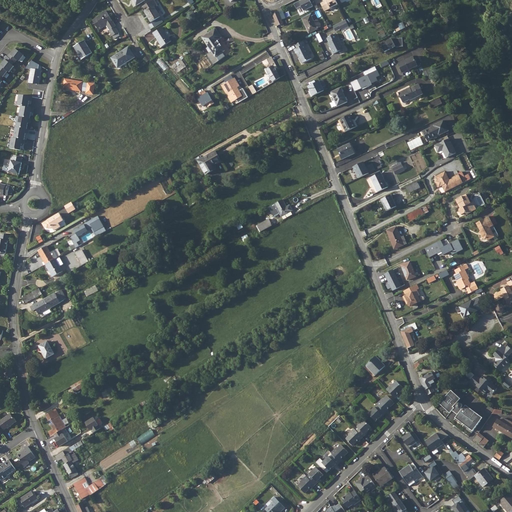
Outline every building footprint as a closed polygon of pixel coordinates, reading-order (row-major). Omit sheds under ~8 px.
[(152,0),(146,4),(143,6),(146,11),(145,12),(152,23),(160,17),(157,12),(160,10),(153,0),(152,0)] [(313,0),(301,0),(293,4),(296,8),(301,6),(304,11),(316,5),(313,0)] [(336,0),(335,0),(323,0),(320,2),(324,11),(338,4),(336,0)] [(274,13),(273,14),(278,26),(283,23),(282,20),(286,18),(282,10),(274,13)] [(102,14),(93,20),(99,30),(103,28),(102,27),(106,24),(113,35),(119,32),(106,11),(101,13),(102,14)] [(302,19),(307,29),(308,28),(310,32),(318,29),(318,28),(321,26),(318,19),(314,21),(311,15),(302,19)] [(346,20),(339,23),(341,28),(343,27),(344,29),(349,26),(346,20)] [(163,27),(154,33),(162,47),(171,41),(168,37),(171,35),(167,29),(165,31),(163,27)] [(209,53),(207,55),(213,65),(225,56),(223,53),(225,51),(222,46),(220,44),(218,41),(218,40),(222,38),(216,29),(212,31),(202,38),(208,47),(211,51),(209,53)] [(335,34),(326,38),(329,43),(328,43),(331,49),(330,49),(333,54),(338,51),(340,53),(343,51),(343,49),(338,38),(337,39),(335,34)] [(393,39),(382,44),(386,53),(395,47),(404,46),(404,38),(393,39)] [(84,40),(75,46),(82,59),(92,53),(84,40)] [(303,41),(295,45),(297,48),(294,50),(296,53),(297,53),(302,63),(312,59),(303,41)] [(118,68),(127,62),(135,57),(129,47),(112,58),(118,68)] [(10,53),(8,56),(14,61),(15,62),(17,59),(20,61),(24,54),(16,48),(11,54),(10,53)] [(6,59),(1,65),(8,70),(10,72),(14,66),(12,64),(14,61),(8,56),(7,55),(5,58),(6,59)] [(271,57),(262,62),(267,69),(266,70),(271,78),(273,81),(280,77),(276,69),(277,68),(271,57)] [(413,57),(398,64),(403,73),(409,70),(409,71),(418,67),(413,57)] [(203,58),(200,60),(206,69),(209,67),(203,58)] [(162,59),(158,62),(165,70),(169,67),(162,59)] [(178,66),(174,69),(177,73),(186,66),(182,60),(179,62),(181,65),(178,66)] [(32,61),(26,68),(32,69),(30,82),(39,84),(41,70),(38,70),(39,65),(32,61)] [(1,65),(0,66),(0,78),(1,79),(8,70),(1,65)] [(186,66),(177,73),(180,76),(188,70),(186,66)] [(376,67),(363,72),(365,76),(351,82),(356,93),(374,85),(383,80),(376,67)] [(243,100),(248,97),(243,89),(239,91),(238,89),(237,89),(236,88),(239,86),(234,78),(225,84),(228,88),(224,90),(226,93),(226,94),(227,93),(229,96),(228,97),(228,98),(231,103),(236,100),(238,103),(243,100)] [(65,79),(63,88),(82,91),(82,90),(86,91),(86,93),(94,95),(95,86),(95,84),(89,83),(88,83),(83,83),(83,82),(71,80),(65,79)] [(320,81),(308,86),(310,90),(313,96),(325,90),(322,86),(320,81)] [(398,93),(403,103),(409,101),(410,101),(419,97),(422,95),(420,90),(421,89),(418,85),(410,89),(410,88),(398,93)] [(341,87),(331,92),(337,107),(348,102),(341,87)] [(214,103),(207,92),(198,97),(203,106),(206,104),(208,107),(214,103)] [(29,97),(18,95),(17,105),(28,107),(29,97)] [(439,98),(430,102),(433,107),(442,103),(439,98)] [(31,108),(20,106),(19,116),(30,118),(31,108)] [(339,120),(343,128),(354,123),(353,122),(352,123),(349,115),(339,120)] [(28,118),(18,116),(16,126),(27,128),(28,118)] [(448,129),(443,118),(433,123),(433,125),(431,126),(430,125),(421,130),(422,134),(424,135),(427,139),(448,129)] [(354,123),(343,128),(345,132),(355,127),(354,123)] [(26,129),(15,127),(14,137),(24,139),(26,129)] [(22,140),(11,138),(10,148),(21,150),(22,140)] [(449,138),(435,145),(437,150),(439,151),(443,149),(446,157),(456,153),(449,138)] [(341,148),(338,149),(342,159),(354,153),(350,144),(341,148)] [(222,161),(219,157),(215,150),(198,161),(206,175),(217,168),(215,165),(219,163),(222,161)] [(20,158),(10,155),(9,159),(8,159),(6,171),(16,174),(17,169),(18,170),(19,166),(18,166),(19,162),(20,158)] [(353,167),(358,178),(369,173),(364,162),(353,167)] [(393,168),(396,174),(405,170),(402,164),(393,168)] [(445,171),(435,176),(437,180),(436,181),(439,187),(442,185),(445,192),(463,183),(459,174),(452,177),(452,179),(450,180),(445,171)] [(381,172),(371,177),(378,192),(388,187),(381,172)] [(462,172),(459,174),(463,183),(470,179),(467,174),(464,176),(462,172)] [(419,181),(406,187),(409,193),(420,188),(418,183),(419,183),(420,183),(420,182),(420,181),(419,181)] [(6,185),(0,183),(0,194),(3,195),(3,194),(7,195),(8,193),(10,186),(6,184),(6,185)] [(391,194),(381,199),(386,211),(396,206),(391,194)] [(467,195),(456,201),(458,205),(459,204),(461,209),(459,210),(459,211),(461,215),(466,213),(467,215),(472,213),(469,205),(471,204),(467,195)] [(283,199),(274,204),(280,214),(281,216),(292,210),(289,205),(287,206),(283,199)] [(70,203),(63,207),(67,214),(74,210),(70,203)] [(274,204),(270,206),(275,216),(280,214),(274,204)] [(426,205),(406,216),(409,222),(424,214),(422,210),(425,209),(428,208),(426,205)] [(47,221),(42,224),(45,228),(48,230),(50,228),(52,232),(59,227),(57,224),(62,221),(58,214),(49,220),(49,221),(48,222),(47,221)] [(76,248),(83,244),(78,236),(92,228),(96,236),(105,230),(97,216),(73,229),(76,234),(69,237),(76,248)] [(480,234),(483,240),(485,239),(487,241),(494,238),(489,228),(493,226),(489,217),(476,224),(481,234),(480,234)] [(269,219),(257,226),(260,232),(273,226),(272,224),(269,219)] [(389,224),(385,226),(394,249),(404,245),(403,245),(406,243),(404,236),(400,237),(396,226),(390,229),(389,224)] [(489,228),(494,238),(498,236),(493,226),(489,228)] [(60,231),(50,237),(55,245),(64,239),(60,231)] [(10,235),(0,233),(0,253),(1,253),(6,253),(8,241),(9,241),(10,235)] [(425,249),(430,258),(440,252),(438,249),(445,245),(442,240),(425,249)] [(459,240),(441,249),(445,256),(452,252),(453,256),(464,250),(459,240)] [(39,251),(45,261),(46,261),(47,263),(56,258),(58,257),(55,251),(51,253),(47,246),(39,251)] [(501,246),(489,251),(493,258),(494,259),(497,257),(499,259),(501,258),(499,253),(503,252),(505,254),(508,253),(506,249),(504,250),(501,246)] [(82,250),(76,254),(82,265),(89,261),(82,250)] [(47,263),(46,264),(53,276),(63,271),(56,258),(47,263)] [(401,264),(405,276),(407,275),(408,279),(416,276),(410,261),(401,264)] [(454,274),(458,281),(458,283),(458,284),(459,286),(469,281),(468,279),(469,277),(465,269),(466,268),(464,265),(455,269),(457,273),(454,274)] [(394,269),(384,274),(392,291),(402,286),(394,269)] [(61,277),(56,279),(60,286),(64,283),(61,277)] [(511,280),(508,283),(509,286),(501,290),(502,291),(494,295),(497,300),(505,296),(508,303),(510,303),(511,303),(511,302),(511,280)] [(469,281),(459,286),(460,288),(462,289),(466,286),(470,293),(479,289),(475,281),(470,283),(469,281)] [(417,283),(404,290),(406,294),(403,295),(406,301),(407,300),(408,302),(409,302),(410,304),(411,305),(421,300),(418,295),(420,294),(417,289),(419,288),(417,283)] [(88,296),(99,290),(97,285),(85,291),(88,296)] [(42,294),(40,289),(22,299),(25,303),(42,294)] [(60,291),(45,299),(50,308),(65,300),(64,299),(67,298),(62,290),(60,291)] [(477,298),(460,307),(462,312),(460,313),(463,317),(472,312),(473,311),(474,312),(477,311),(476,309),(482,306),(477,298)] [(50,308),(45,299),(31,307),(33,311),(36,309),(39,314),(50,308)] [(405,329),(401,331),(408,348),(415,345),(413,342),(409,333),(413,331),(411,327),(410,327),(405,329)] [(47,341),(39,346),(46,358),(54,354),(47,341)] [(498,350),(493,355),(497,358),(497,362),(493,365),(500,371),(510,361),(507,358),(511,352),(511,350),(508,346),(506,348),(503,345),(499,350),(498,350)] [(432,354),(414,364),(416,369),(425,364),(424,363),(434,358),(432,354)] [(375,356),(364,367),(374,377),(385,366),(375,356)] [(12,378),(12,375),(13,366),(4,366),(4,369),(4,378),(12,378)] [(432,372),(420,378),(428,395),(438,390),(433,380),(435,379),(432,372)] [(476,375),(470,381),(475,386),(476,385),(485,393),(488,390),(493,394),(498,388),(493,384),(492,385),(487,381),(488,380),(483,376),(481,379),(476,375)] [(76,384),(72,386),(75,392),(86,385),(83,380),(76,384)] [(393,384),(387,390),(396,399),(398,396),(398,395),(404,389),(397,382),(394,385),(393,384)] [(444,399),(439,404),(446,410),(447,409),(451,412),(452,411),(457,414),(455,417),(459,420),(468,427),(469,427),(473,430),(480,420),(479,419),(481,416),(465,405),(463,408),(462,407),(462,406),(462,404),(460,403),(459,403),(458,403),(457,404),(456,403),(460,399),(451,390),(449,393),(444,399)] [(384,398),(377,404),(379,405),(386,413),(389,410),(388,409),(395,403),(387,396),(384,399),(384,398)] [(47,400),(38,405),(41,411),(50,405),(47,400)] [(386,413),(379,405),(376,408),(375,407),(368,414),(376,421),(381,417),(382,418),(386,413)] [(61,427),(65,425),(56,409),(50,412),(46,415),(49,420),(48,421),(53,429),(48,432),(51,436),(54,435),(57,432),(62,430),(61,427)] [(10,414),(0,420),(0,424),(4,430),(7,428),(11,426),(11,425),(17,421),(14,418),(13,417),(10,414)] [(497,419),(493,427),(501,432),(511,438),(511,421),(509,420),(504,419),(501,418),(500,420),(497,419)] [(358,428),(356,430),(363,438),(367,433),(366,432),(371,428),(364,420),(357,427),(358,428)] [(88,421),(80,426),(85,433),(86,433),(88,436),(96,431),(93,428),(88,421)] [(356,430),(354,429),(348,435),(349,436),(346,439),(353,446),(359,440),(360,440),(363,438),(356,430)] [(62,430),(54,435),(56,438),(55,439),(59,446),(68,441),(63,434),(64,434),(62,430)] [(143,445),(156,436),(152,430),(139,439),(143,445)] [(440,430),(437,433),(442,440),(448,436),(440,430)] [(421,440),(415,433),(413,435),(410,432),(403,437),(410,448),(421,440)] [(425,441),(434,454),(438,451),(437,449),(444,444),(442,440),(437,433),(425,441)] [(478,435),(474,440),(479,444),(480,442),(484,437),(479,433),(478,435)] [(480,442),(479,444),(484,448),(489,441),(484,437),(480,442)] [(81,441),(71,446),(73,450),(82,444),(81,441)] [(337,448),(331,454),(333,455),(340,462),(343,460),(342,459),(348,452),(341,445),(338,449),(337,448)] [(35,456),(28,446),(23,449),(23,450),(21,452),(16,455),(23,465),(25,465),(28,463),(29,461),(35,456)] [(70,447),(56,456),(58,461),(62,459),(61,457),(69,453),(72,452),(72,451),(70,447)] [(499,450),(495,456),(499,459),(501,457),(504,459),(506,456),(503,454),(504,454),(499,450)] [(69,453),(61,457),(62,459),(65,464),(71,461),(73,460),(69,453)] [(455,453),(452,455),(461,467),(472,459),(469,455),(464,459),(462,456),(459,458),(455,453)] [(340,462),(333,455),(330,458),(329,457),(322,464),(330,471),(334,466),(335,467),(340,462)] [(16,470),(9,460),(3,464),(3,465),(4,466),(1,468),(1,467),(0,467),(0,479),(1,480),(2,479),(3,480),(8,477),(8,475),(16,470)] [(65,464),(64,465),(71,478),(78,474),(73,463),(71,461),(65,464)] [(434,461),(428,465),(430,469),(425,473),(431,481),(434,479),(436,482),(441,478),(434,467),(437,465),(434,461)] [(414,471),(412,468),(409,464),(399,472),(408,484),(417,478),(418,480),(423,477),(417,468),(414,471)] [(373,475),(380,485),(383,483),(384,484),(392,479),(385,467),(373,475)] [(311,475),(308,478),(315,485),(320,481),(319,480),(324,475),(316,468),(310,474),(311,475)] [(469,473),(466,475),(468,478),(470,480),(475,476),(483,487),(493,479),(485,468),(477,474),(474,469),(469,473)] [(449,471),(444,475),(449,482),(455,478),(449,471)] [(308,478),(307,476),(301,482),(302,483),(298,486),(305,493),(312,487),(312,488),(315,485),(308,478)] [(376,488),(368,476),(364,479),(365,480),(363,481),(361,479),(355,483),(361,491),(365,489),(366,492),(371,489),(372,490),(376,488)] [(90,495),(90,496),(93,494),(102,487),(97,481),(90,486),(85,478),(74,484),(82,499),(90,495)] [(344,502),(344,503),(347,507),(348,508),(352,505),(354,505),(361,500),(353,489),(346,494),(346,495),(341,499),(344,502)] [(32,491),(16,501),(21,508),(24,505),(26,507),(37,499),(32,491)] [(394,491),(387,496),(398,511),(401,511),(406,509),(402,503),(394,491)] [(511,511),(511,496),(509,493),(498,502),(507,511),(511,511)] [(465,511),(468,510),(458,496),(452,500),(455,505),(452,507),(455,511),(465,511)] [(273,502),(266,510),(267,511),(280,511),(285,508),(275,497),(272,500),(273,502)] [(86,498),(82,501),(85,508),(88,506),(90,505),(86,498)] [(82,501),(76,505),(79,511),(90,511),(88,506),(85,508),(82,501)]
